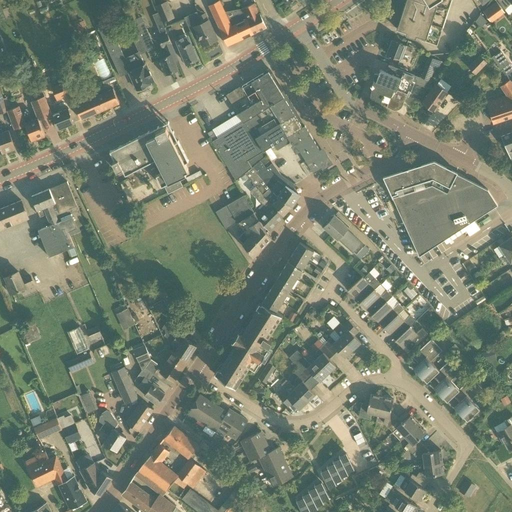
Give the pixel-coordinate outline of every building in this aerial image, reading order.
[(230,21),(225,12),(220,0),(209,5),(219,25),(218,25),(228,45),(253,34),(247,19),(245,14),(230,21)] [(405,0),(396,29),(422,36),(421,39),(437,44),(452,0),(405,0)] [(511,0),(497,0),(505,10),(511,3),(511,0)] [(168,1),(155,6),(162,23),(175,18),(168,1)] [(505,13),(497,1),(483,11),(491,23),(505,13)] [(247,19),(253,34),(254,33),(267,27),(255,2),(242,9),(245,14),(247,19)] [(206,13),(199,16),(197,11),(185,17),(191,31),(195,29),(202,46),(218,39),(209,20),(206,13)] [(480,27),(487,21),(481,14),(475,21),(480,27)] [(140,32),(145,43),(152,40),(144,22),(138,25),(140,32)] [(144,62),(142,58),(128,64),(109,23),(98,28),(107,46),(121,76),(129,72),(137,90),(145,86),(154,81),(145,62),(144,62)] [(166,29),(168,34),(171,41),(177,38),(172,27),(166,29)] [(145,43),(140,32),(138,33),(137,34),(132,36),(139,52),(140,54),(148,51),(145,43)] [(178,60),(171,41),(168,34),(158,38),(162,47),(164,46),(168,56),(160,59),(167,74),(178,69),(175,61),(178,60)] [(181,50),(187,64),(198,59),(191,43),(185,45),(182,39),(177,41),(181,50)] [(406,44),(392,40),(387,54),(401,59),(404,51),(409,53),(411,48),(405,46),(406,44)] [(488,62),(480,55),(468,67),(477,75),(488,62)] [(511,66),(509,63),(501,68),(508,78),(511,75),(511,66)] [(415,75),(398,68),(389,65),(386,72),(380,70),(379,74),(377,73),(373,97),(381,101),(380,102),(392,109),(393,109),(394,110),(396,110),(397,110),(398,109),(400,109),(401,108),(402,107),(402,106),(403,105),(406,95),(408,90),(411,91),(414,83),(412,82),(415,75)] [(275,102),(286,95),(269,69),(227,95),(243,122),(275,102)] [(418,84),(424,87),(429,81),(421,77),(418,84)] [(511,116),(511,81),(510,79),(502,85),(501,86),(503,89),(507,95),(487,102),(488,105),(494,123),(511,116)] [(47,104),(52,102),(71,95),(66,81),(47,89),(42,91),(44,96),(47,104)] [(448,92),(447,92),(437,84),(422,103),(434,112),(448,92)] [(75,105),(81,120),(119,103),(113,88),(75,105)] [(305,125),(296,110),(286,95),(275,102),(243,122),(221,136),(213,141),(236,180),(245,173),(248,177),(254,171),(268,157),(266,155),(267,154),(263,150),(286,135),(286,136),(305,125)] [(52,115),(49,108),(47,104),(44,96),(31,101),(38,118),(32,121),(29,115),(23,117),(19,106),(11,109),(7,98),(3,99),(8,111),(15,129),(26,125),(32,140),(45,135),(39,120),(52,115)] [(62,111),(60,106),(59,104),(49,108),(52,115),(58,130),(75,123),(69,108),(62,111)] [(10,150),(13,149),(14,148),(16,147),(10,130),(3,133),(0,124),(0,145),(2,152),(9,150),(10,150)] [(313,171),(314,173),(316,172),(329,164),(305,125),(286,136),(292,145),(291,146),(296,154),(300,151),(313,171)] [(115,161),(112,162),(117,172),(123,169),(126,175),(156,159),(163,172),(156,175),(162,186),(164,185),(168,194),(183,186),(179,178),(187,173),(190,172),(188,169),(185,163),(189,161),(178,140),(174,142),(171,135),(166,127),(157,132),(155,128),(110,151),(114,159),(115,161)] [(511,132),(501,137),(508,152),(511,150),(511,132)] [(295,184),(290,181),(282,176),(273,163),(267,168),(264,165),(270,160),(268,157),(254,171),(262,181),(263,180),(270,188),(268,190),(271,194),(293,206),(300,195),(291,190),(295,184)] [(419,256),(498,205),(488,190),(434,162),(384,179),(419,256)] [(260,183),(262,181),(254,171),(248,177),(255,185),(254,187),(261,196),(284,215),(292,207),(293,206),(271,194),(268,190),(267,191),(260,183)] [(140,179),(132,183),(130,178),(121,183),(128,201),(146,193),(140,179)] [(85,224),(68,182),(67,181),(32,196),(40,217),(46,214),(47,216),(50,224),(50,225),(39,230),(49,256),(67,249),(70,256),(72,256),(72,257),(78,254),(70,236),(77,234),(75,228),(85,224)] [(269,230),(277,222),(284,215),(261,196),(254,187),(251,190),(250,191),(254,195),(263,204),(255,212),(245,195),(243,196),(262,227),(264,226),(269,230)] [(272,237),(262,227),(243,196),(227,205),(237,222),(247,229),(261,246),(262,247),(263,247),(272,238),(272,237)] [(29,218),(21,200),(0,209),(0,226),(1,229),(29,218)] [(235,224),(237,222),(227,205),(216,212),(226,229),(235,224)] [(324,227),(331,234),(338,240),(341,239),(353,252),(362,243),(347,230),(349,227),(335,214),(324,227)] [(262,247),(261,246),(247,229),(245,231),(239,238),(244,243),(243,244),(254,257),(263,247),(262,247)] [(505,254),(511,249),(511,236),(505,242),(502,238),(497,241),(500,245),(499,245),(505,254)] [(314,251),(300,242),(297,248),(294,252),(308,260),(314,251)] [(361,259),(369,250),(365,246),(356,255),(361,259)] [(288,261),(302,270),(307,262),(308,260),(294,252),(288,261)] [(327,263),(322,259),(319,264),(324,268),(327,263)] [(262,303),(276,311),(282,302),(288,293),(291,288),(297,279),(302,270),(288,261),(283,270),(277,280),(281,282),(278,286),(274,284),(262,303)] [(391,264),(387,269),(391,273),(395,269),(391,264)] [(470,273),(475,269),(472,264),(466,268),(470,273)] [(362,271),(366,275),(371,270),(366,266),(362,271)] [(323,271),(317,267),(314,271),(320,275),(323,271)] [(30,275),(22,279),(18,271),(6,277),(8,284),(7,284),(11,294),(25,288),(26,290),(35,286),(30,275)] [(375,277),(375,278),(369,273),(364,278),(363,276),(348,290),(356,298),(357,298),(361,302),(375,289),(381,284),(375,277)] [(387,290),(381,295),(375,289),(361,302),(360,302),(368,311),(369,310),(372,314),(373,314),(387,301),(393,296),(387,290)] [(417,293),(414,289),(408,295),(411,298),(417,293)] [(404,309),(399,302),(393,296),(387,301),(373,314),(372,314),(372,315),(380,323),(384,327),(398,314),(399,314),(404,309)] [(159,311),(165,308),(162,302),(156,305),(159,311)] [(282,315),(276,311),(262,303),(260,302),(257,307),(259,309),(242,335),(239,332),(233,341),(237,343),(220,369),(218,367),(215,373),(236,387),(250,366),(255,370),(270,345),(269,344),(272,340),(268,338),(282,315)] [(117,314),(122,324),(133,320),(128,309),(117,314)] [(315,316),(317,313),(316,310),(313,309),(310,309),(309,312),(309,315),(312,317),(315,316)] [(136,324),(143,321),(139,313),(133,316),(136,324)] [(410,315),(405,321),(399,314),(398,314),(384,327),(392,336),(392,335),(396,339),(410,326),(410,327),(416,321),(410,315)] [(340,336),(353,350),(361,342),(355,335),(359,331),(349,320),(343,326),(340,322),(333,328),(341,336),(340,336)] [(181,329),(176,325),(173,323),(168,331),(176,337),(172,343),(178,347),(174,352),(187,360),(197,345),(185,338),(184,338),(178,334),(181,329)] [(86,331),(90,342),(103,337),(99,326),(86,331)] [(416,333),(410,327),(410,326),(396,339),(395,340),(403,348),(404,348),(408,352),(428,334),(422,328),(416,333)] [(78,327),(69,331),(78,352),(88,348),(78,327)] [(345,357),(353,350),(340,336),(336,341),(332,337),(326,342),(324,344),(334,355),(338,350),(345,357)] [(440,371),(439,370),(431,361),(442,350),(432,339),(413,357),(419,363),(414,368),(427,382),(433,377),(440,371)] [(330,359),(334,355),(324,344),(316,351),(320,356),(316,360),(328,373),(336,366),(330,359)] [(449,350),(455,356),(461,350),(455,344),(449,350)] [(133,349),(139,362),(150,357),(145,345),(133,349)] [(174,352),(171,349),(162,361),(166,363),(160,372),(173,382),(188,361),(187,360),(174,352)] [(328,373),(316,360),(311,365),(297,350),(289,358),(299,368),(309,378),(313,374),(320,381),(328,373)] [(485,362),(493,359),(491,351),(482,354),(485,362)] [(66,362),(71,372),(94,362),(89,352),(66,362)] [(150,380),(154,374),(146,368),(152,360),(151,359),(150,357),(139,362),(141,367),(142,370),(135,380),(141,384),(149,390),(146,394),(158,404),(165,393),(159,389),(160,387),(150,380)] [(460,390),(459,390),(451,380),(463,369),(452,358),(439,370),(440,371),(433,377),(439,383),(434,387),(438,392),(447,402),(453,396),(460,390)] [(146,368),(154,374),(158,368),(158,364),(152,360),(146,368)] [(265,383),(271,374),(275,367),(270,364),(260,379),(265,383)] [(468,370),(474,376),(480,370),(474,364),(468,370)] [(137,399),(139,398),(124,366),(112,372),(127,404),(131,402),(137,399)] [(305,383),(309,378),(299,368),(294,372),(298,377),(295,380),(299,384),(295,388),(307,401),(316,394),(305,383)] [(467,421),(480,409),(471,400),(483,388),(472,377),(459,390),(460,390),(453,396),(459,402),(455,406),(454,407),(467,421)] [(295,388),(287,379),(282,384),(286,388),(278,396),(288,406),(293,402),(299,409),(307,401),(295,388)] [(486,390),(492,396),(498,390),(492,384),(486,390)] [(88,413),(99,408),(91,391),(80,395),(88,413)] [(197,419),(209,400),(200,394),(188,413),(197,419)] [(378,415),(382,397),(371,394),(368,404),(362,403),(359,416),(370,419),(371,413),(378,415)] [(508,395),(501,399),(505,406),(511,402),(508,395)] [(388,427),(398,418),(391,411),(394,399),(382,397),(378,415),(385,416),(384,423),(388,427)] [(206,425),(218,406),(209,400),(197,419),(206,425)] [(139,431),(154,409),(142,401),(127,423),(132,426),(130,429),(135,438),(140,431),(139,431)] [(217,427),(227,412),(218,406),(206,425),(216,431),(218,428),(217,427)] [(227,433),(239,414),(229,408),(227,412),(217,427),(218,428),(227,433)] [(35,426),(44,422),(40,414),(31,418),(35,426)] [(236,439),(248,420),(239,414),(227,433),(236,439)] [(401,440),(419,424),(411,415),(403,423),(398,418),(388,427),(401,440)] [(508,426),(497,432),(503,443),(505,442),(509,450),(511,447),(511,416),(505,421),(508,426)] [(63,429),(62,428),(57,417),(34,427),(39,440),(62,429),(63,429)] [(69,445),(72,443),(83,438),(75,422),(62,428),(63,429),(62,429),(65,437),(62,438),(64,442),(67,440),(69,445)] [(106,442),(117,451),(126,437),(106,424),(101,431),(110,437),(106,442)] [(413,454),(423,444),(419,440),(427,432),(419,424),(401,440),(401,441),(405,437),(410,442),(406,446),(404,448),(407,450),(409,449),(413,454)] [(199,445),(175,426),(174,425),(165,437),(164,437),(163,438),(188,458),(199,445)] [(246,451),(266,441),(261,431),(241,441),(246,451)] [(230,446),(223,441),(219,446),(226,451),(230,446)] [(259,456),(271,451),(266,441),(246,451),(251,461),(259,457),(259,456)] [(207,471),(190,458),(178,474),(162,461),(170,451),(160,443),(159,443),(160,444),(139,469),(145,474),(158,484),(162,488),(163,487),(173,494),(173,493),(179,497),(186,488),(185,487),(189,481),(195,486),(198,482),(207,471)] [(424,464),(443,462),(441,450),(430,452),(423,444),(413,454),(417,458),(423,457),(424,464)] [(263,466),(284,457),(279,447),(271,451),(259,456),(259,457),(263,466)] [(338,457),(343,468),(350,465),(343,451),(337,455),(338,457)] [(56,477),(59,484),(68,479),(56,456),(30,469),(38,485),(56,477)] [(268,476),(289,467),(284,457),(263,466),(268,476)] [(332,462),(337,474),(344,471),(343,468),(338,457),(331,460),(332,462)] [(113,477),(112,477),(103,470),(101,473),(96,464),(95,461),(80,470),(90,489),(101,496),(113,477)] [(327,468),(332,479),(338,476),(337,474),(332,462),(325,465),(327,468)] [(419,472),(417,476),(416,477),(418,478),(418,477),(428,483),(433,475),(444,473),(443,462),(424,464),(425,472),(419,472)] [(257,469),(255,463),(247,467),(249,471),(250,473),(257,469)] [(273,486),(293,477),(289,467),(268,476),(273,486)] [(320,471),(326,485),(333,482),(332,479),(327,468),(320,471)] [(153,489),(158,484),(145,474),(140,479),(153,489)] [(415,483),(418,478),(416,477),(412,474),(409,479),(406,484),(408,485),(405,491),(411,495),(421,501),(427,490),(415,483)] [(71,509),(87,501),(75,476),(68,479),(59,484),(71,509)] [(257,483),(263,488),(267,487),(263,479),(257,483)] [(315,486),(320,497),(327,494),(320,480),(314,483),(315,486)] [(467,480),(460,491),(468,496),(475,485),(467,480)] [(167,499),(167,498),(159,492),(155,498),(139,487),(131,481),(122,494),(144,511),(172,511),(177,507),(167,499)] [(405,491),(400,487),(394,484),(385,499),(390,503),(402,510),(404,511),(413,511),(417,506),(408,500),(411,495),(405,491)] [(190,488),(182,499),(198,511),(232,511),(248,492),(237,485),(219,510),(190,488)] [(309,491),(314,502),(321,499),(320,497),(315,486),(308,489),(309,491)] [(303,496),(309,508),(316,505),(314,502),(309,491),(302,494),(303,496)] [(296,499),(302,511),(304,511),(310,510),(309,508),(303,496),(296,499)] [(23,511),(51,511),(46,503),(38,507),(36,504),(23,511)] [(400,511),(402,510),(390,503),(384,511),(400,511)]
